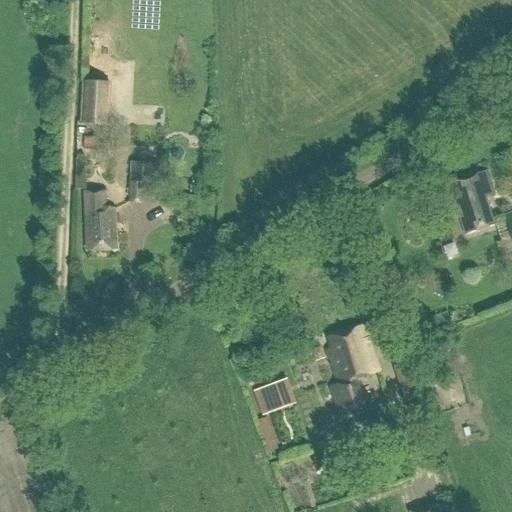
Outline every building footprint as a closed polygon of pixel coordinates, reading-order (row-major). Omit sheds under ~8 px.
[(143,109),(144,66),(123,66),(122,108),(143,109)] [(109,125),(111,83),(84,81),(82,123),(109,125)] [(98,136),(84,137),(85,149),(98,149),(98,136)] [(132,161),(129,202),(143,202),(145,183),(153,183),(154,163),(132,161)] [(465,235),(479,231),(495,226),(486,198),(495,195),(487,171),(449,184),(465,235)] [(113,210),(107,210),(106,190),(86,191),(87,211),(88,250),(115,249),(113,210)] [(448,217),(436,221),(442,242),(454,239),(448,217)] [(430,328),(422,304),(411,307),(419,332),(430,328)] [(355,380),(379,372),(364,325),(329,338),(332,349),(327,350),(330,359),(331,359),(340,385),(331,388),(341,417),(365,409),(355,380)] [(389,346),(405,402),(418,398),(402,343),(389,346)] [(436,356),(418,361),(427,389),(445,384),(436,356)] [(263,416),(293,404),(296,403),(287,380),(254,392),(256,398),(263,416)] [(445,511),(442,501),(409,511),(445,511)]
